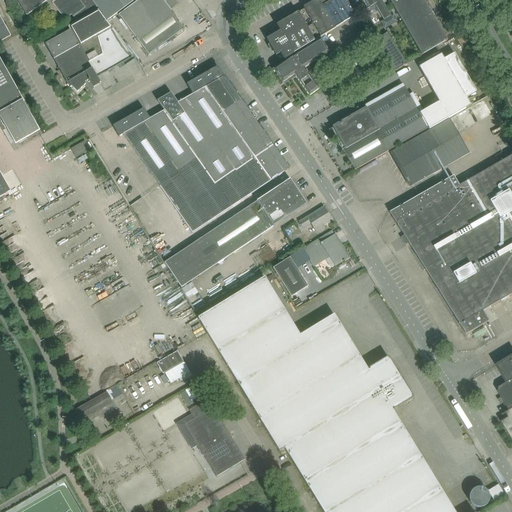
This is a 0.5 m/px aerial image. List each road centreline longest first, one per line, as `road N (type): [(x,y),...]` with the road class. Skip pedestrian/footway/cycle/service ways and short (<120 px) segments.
road 1 (tertiary): [(443,376),(228,43)]
road 2 (unknown): [(86,113),(161,226),(178,239),(306,164)]
road 3 (unclassified): [(49,134),(211,43),(228,43)]
road 4 (unclassified): [(298,511),(209,359)]
road 5 (tertiary): [(511,484),(443,376)]
